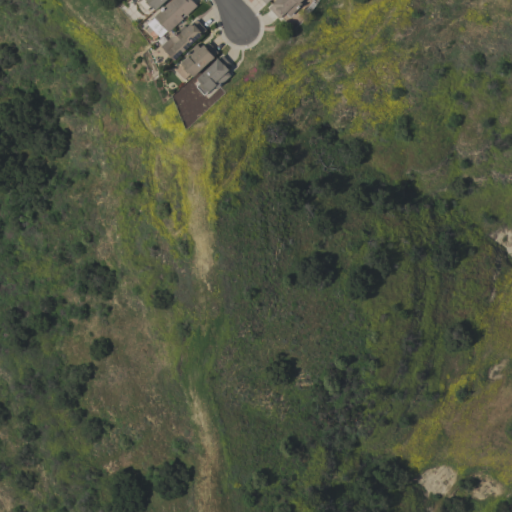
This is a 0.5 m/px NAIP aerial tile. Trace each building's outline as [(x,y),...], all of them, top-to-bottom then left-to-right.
[(166,0),(155,10),(151,5),(150,6),(145,1),(146,0),(166,0)] [(190,0),(196,6),(185,16),(182,13),(180,15),(182,18),(168,32),(166,31),(160,37),(147,24),(154,18),(153,17),(171,0),(190,0)] [(275,0),(302,0),(300,2),(302,4),(289,16),(286,12),(282,15),(282,14),(278,18),(268,7),(272,4),(272,3),(275,0)] [(174,60),(160,46),(170,37),(171,37),(183,25),(186,27),(190,23),(190,24),(195,19),(205,29),(200,34),(201,35),(197,38),(174,60)] [(174,69),(185,58),(183,56),(188,52),(187,51),(196,44),(199,47),(202,44),(203,45),(207,42),(217,52),(213,56),(214,57),(210,61),(209,61),(192,77),(189,73),(183,78),(174,69)] [(196,78),(213,62),(212,62),(217,58),(217,59),(221,55),(231,66),(228,69),(228,70),(227,71),(230,75),(218,87),(218,86),(216,88),(214,87),(208,92),(207,91),(203,95),(195,86),(199,82),(196,78)]
